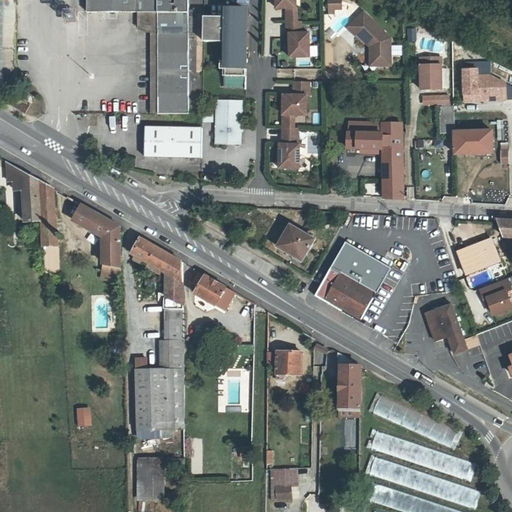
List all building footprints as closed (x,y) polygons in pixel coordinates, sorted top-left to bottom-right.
[(0,0),(0,84),(14,85),(14,0),(0,0)] [(86,0),(87,9),(111,9),(138,10),(138,18),(157,18),(157,112),(188,113),(188,0),(86,0)] [(277,0),(278,9),(288,9),(298,9),(297,0),(277,0)] [(329,3),(330,14),(335,14),(335,10),(342,10),(342,2),(329,3)] [(245,32),(246,9),(228,8),(228,16),(205,16),(204,41),(228,41),(227,60),(219,60),(218,69),(227,69),(226,87),(247,88),(248,32),(245,32)] [(150,112),(157,112),(157,18),(138,18),(138,10),(111,9),(112,16),(149,32),(150,112)] [(298,9),(288,9),(288,23),(298,23),(298,9)] [(363,13),(347,29),(354,36),(356,34),(369,47),(374,52),(374,66),(390,66),(390,39),(363,13)] [(291,58),(311,57),(310,34),(302,34),(302,23),(298,23),(288,23),(288,35),(290,35),(291,58)] [(419,58),(420,90),(442,89),(441,57),(419,58)] [(478,75),(491,75),(491,61),(464,62),(464,69),(477,68),(478,75)] [(500,99),(505,99),(505,82),(505,80),(491,75),(478,75),(477,68),(464,69),(463,69),(465,100),(500,99)] [(310,82),(294,82),(294,95),(284,95),(283,115),(295,115),(308,116),(308,96),(309,96),(310,82)] [(33,97),(22,91),(19,98),(29,104),(33,97)] [(12,104),(15,98),(8,93),(4,100),(12,104)] [(449,105),(449,96),(436,96),(436,97),(436,104),(436,105),(449,105)] [(15,98),(12,104),(22,110),(26,104),(15,98)] [(242,139),(243,101),(217,100),(216,143),(226,143),(228,141),(239,141),(242,139)] [(441,130),(454,130),(454,125),(453,106),(441,106),(441,130)] [(213,112),(203,112),(203,121),(213,121),(213,112)] [(295,115),(283,115),(283,128),(294,129),(295,115)] [(347,131),(347,147),(360,147),(377,148),(381,148),(383,197),(404,199),(401,123),(358,121),(358,132),(348,131),(347,131)] [(358,121),(348,121),(348,131),(358,132),(358,121)] [(202,126),(146,126),(145,156),(202,156),(202,126)] [(461,130),(454,130),(455,153),(492,152),(491,131),(491,130),(465,130),(464,127),(461,128),(461,130)] [(294,129),(283,128),(283,144),(280,144),(279,168),(299,168),(300,145),(298,144),(299,129),(294,129)] [(41,221),(39,180),(7,161),(8,182),(15,182),(16,191),(23,191),(26,222),(41,221)] [(39,180),(41,221),(42,244),(57,243),(55,189),(39,180)] [(104,238),(105,272),(122,272),(121,227),(82,204),(74,220),(104,238)] [(499,221),(511,255),(511,220),(498,219),(499,221)] [(301,260),(314,238),(289,224),(276,246),(301,260)] [(165,309),(165,341),(159,341),(159,368),(145,369),(145,358),(134,359),(137,434),(147,434),(147,430),(185,428),(185,367),(182,367),(183,262),(140,238),(132,253),(135,255),(167,273),(167,278),(167,299),(162,299),(162,309),(165,309)] [(464,271),(499,257),(492,238),(456,252),(464,271)] [(391,265),(346,239),(330,267),(376,293),(391,265)] [(167,273),(135,255),(133,258),(167,278),(167,273)] [(376,293),(330,267),(314,295),(364,322),(365,320),(362,318),(376,293)] [(199,286),(195,292),(226,311),(236,293),(196,270),(190,281),(199,286)] [(507,277),(479,287),(483,297),(486,296),(489,305),(492,313),(511,307),(505,290),(511,288),(507,277)] [(152,309),(162,309),(162,299),(152,299),(152,309)] [(451,302),(425,311),(436,340),(449,336),(455,353),(468,348),(451,302)] [(248,352),(252,344),(241,338),(236,347),(248,352)] [(314,362),(324,362),(323,348),(314,348),(314,362)] [(302,374),(302,352),(278,351),(278,373),(302,374)] [(359,408),(360,366),(340,354),(340,409),(359,408)] [(368,412),(454,448),(462,430),(375,394),(368,412)] [(356,447),(356,419),(344,419),(344,447),(356,447)] [(475,462),(373,431),(368,448),(470,479),(475,462)] [(92,459),(106,459),(106,447),(92,447),(92,459)] [(484,489),(369,458),(364,476),(479,507),(484,489)] [(161,459),(137,460),(138,496),(158,495),(158,479),(162,479),(161,459)] [(241,469),(249,467),(248,459),(240,460),(241,469)] [(297,484),(297,467),(272,469),(271,485),(290,485),(297,484)] [(290,498),(290,485),(271,485),(271,498),(290,498)] [(466,511),(373,485),(368,502),(401,511),(466,511)]
